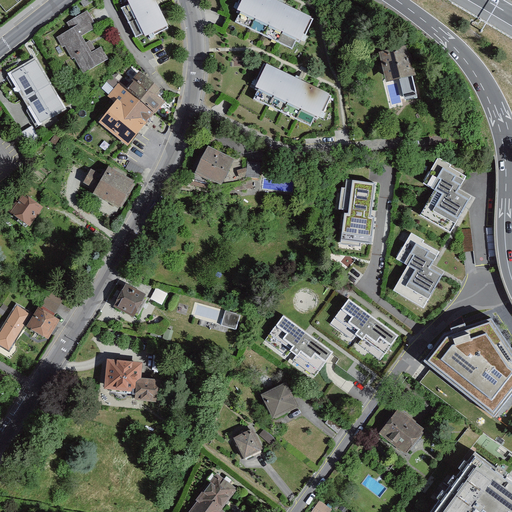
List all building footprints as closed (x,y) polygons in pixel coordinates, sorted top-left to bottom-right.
[(94,2),(92,0),(84,0),(81,2),(84,8),(94,2)] [(167,29),(153,0),(135,0),(136,1),(121,8),(135,39),(151,32),(153,36),(167,29)] [(312,17),(275,0),(241,0),(237,11),(240,13),(235,23),(293,50),(298,40),(300,41),(312,17)] [(97,27),(88,12),(68,23),(73,31),(59,40),(64,49),(66,48),(74,61),(76,60),(84,74),(108,60),(101,48),(96,51),(90,41),(86,44),(81,37),(97,27)] [(416,75),(409,47),(382,54),(389,82),(402,78),(407,99),(417,96),(412,76),(416,75)] [(9,76),(26,103),(54,86),(37,59),(9,76)] [(331,95),(267,65),(255,89),(259,90),(254,100),(311,128),(316,118),(319,119),(331,95)] [(158,90),(138,75),(129,85),(118,76),(105,92),(117,101),(99,123),(127,146),(162,103),(153,96),(158,90)] [(54,86),(26,103),(41,128),(69,111),(54,86)] [(33,126),(18,134),(26,143),(39,137),(33,126)] [(445,137),(429,138),(430,145),(445,145),(445,137)] [(233,161),(208,149),(196,173),(212,181),(221,186),(233,161)] [(433,189),(417,216),(450,235),(470,198),(457,190),(467,172),(436,155),(421,182),(433,189)] [(260,181),(261,164),(248,163),(248,168),(238,172),(241,182),(238,183),(230,184),(230,194),(238,194),(238,192),(248,190),(253,189),(253,180),(260,181)] [(131,184),(107,171),(103,178),(91,172),(84,184),(95,190),(92,195),(117,209),(131,184)] [(212,181),(196,173),(191,181),(191,185),(210,192),(212,181)] [(381,178),(346,173),(345,183),(340,183),(336,207),(343,208),(338,245),(361,249),(362,243),(374,245),(379,211),(376,211),(381,178)] [(42,208),(23,195),(10,213),(29,226),(42,208)] [(408,265),(394,290),(424,308),(444,273),(431,266),(439,251),(411,234),(397,258),(408,265)] [(147,298),(122,285),(111,306),(137,319),(147,298)] [(167,295),(155,289),(149,300),(161,306),(167,295)] [(63,297),(53,291),(30,327),(49,339),(60,320),(52,315),(63,297)] [(397,333),(349,298),(335,318),(383,353),(397,333)] [(16,303),(0,328),(0,343),(10,350),(33,312),(16,303)] [(226,311),(222,324),(237,328),(241,315),(226,311)] [(332,350),(284,315),(270,334),(318,369),(332,350)] [(444,331),(422,362),(494,416),(511,391),(511,352),(489,316),(457,326),(444,331)] [(173,332),(164,329),(161,340),(170,342),(173,332)] [(134,365),(102,362),(100,389),(130,391),(130,400),(153,402),(154,382),(133,380),(134,365)] [(286,384),(263,395),(273,417),(296,406),(286,384)] [(442,411),(434,406),(430,412),(438,417),(442,411)] [(422,431),(398,412),(380,435),(404,453),(422,431)] [(343,427),(330,417),(325,424),(337,434),(343,427)] [(261,450),(252,431),(237,439),(246,457),(261,450)] [(273,440),(263,431),(259,436),(269,444),(273,440)] [(511,511),(511,481),(476,456),(435,511),(511,511)] [(232,491),(214,477),(194,502),(196,504),(189,511),(218,511),(216,511),(232,491)] [(331,511),(332,511),(319,501),(311,511),(331,511)]
